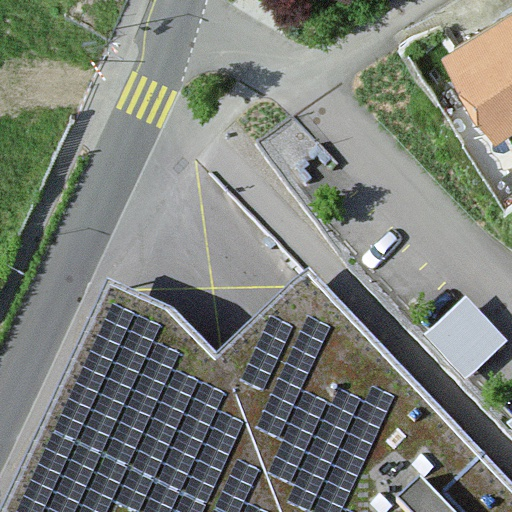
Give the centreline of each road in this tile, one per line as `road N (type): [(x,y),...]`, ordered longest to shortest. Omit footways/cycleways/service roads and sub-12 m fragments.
road 1 (unclassified): [(0,423),(175,22)]
road 2 (residential): [(301,78),(511,314)]
road 3 (residential): [(418,0),(301,78)]
road 4 (residential): [(301,78),(175,22)]
